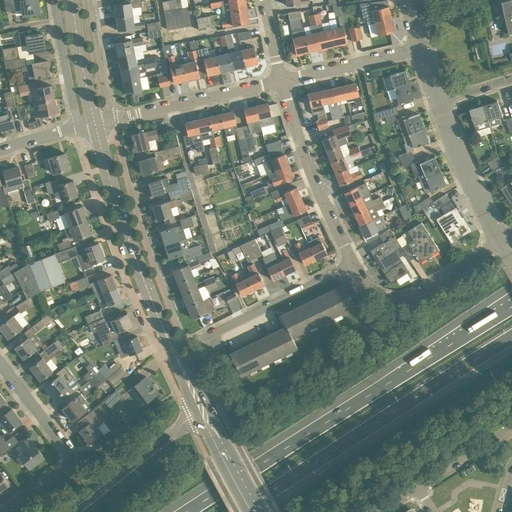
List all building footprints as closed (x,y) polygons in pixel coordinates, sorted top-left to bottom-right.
[(37,0),(30,0),(22,1),(21,0),(4,0),(6,12),(23,9),(24,16),(40,13),(37,0)] [(130,0),(131,3),(114,5),(116,18),(133,16),(132,8),(142,7),(142,2),(145,2),(145,0),(130,0)] [(223,1),(220,1),(210,3),(211,9),(221,7),(222,14),(231,13),(247,10),(245,0),(229,0),(228,0),(223,1)] [(511,0),(501,3),(508,34),(511,32),(511,0)] [(375,23),(392,19),(388,6),(383,8),(381,1),(360,4),(364,21),(366,20),(367,25),(375,23)] [(338,28),(330,30),(334,46),(347,43),(343,27),(342,24),(347,23),(343,6),(336,7),(336,4),(332,4),(335,18),(338,28)] [(188,8),(182,9),(185,27),(191,26),(188,8)] [(182,9),(176,10),(179,28),(185,27),(182,9)] [(176,10),(170,11),(173,29),(179,28),(176,10)] [(249,23),(247,10),(231,13),(232,20),(221,22),(222,27),(233,26),(249,23)] [(173,29),(170,11),(164,12),(167,30),(173,29)] [(301,18),(300,12),(300,11),(288,13),(289,21),(301,18)] [(319,13),(314,14),(318,32),(322,49),(334,46),(330,30),(323,31),(319,13)] [(322,49),(318,32),(314,14),(309,16),(311,26),(309,26),(311,34),(306,35),(309,52),(322,49)] [(133,16),(116,18),(118,31),(135,29),(145,27),(144,22),(134,23),(133,16)] [(196,19),(198,30),(206,29),(206,27),(212,26),(210,16),(196,19)] [(392,19),(375,23),(378,36),(395,32),(392,19)] [(148,32),(149,32),(160,30),(158,22),(146,24),(148,32)] [(352,42),(362,39),(359,27),(349,29),(352,42)] [(160,30),(154,31),(155,38),(162,37),(161,30),(160,30)] [(291,33),(296,55),(309,52),(306,35),(305,35),(304,30),(291,33)] [(30,53),(36,52),(45,50),(43,34),(27,36),(26,31),(18,32),(21,46),(28,45),(30,53)] [(239,41),(252,38),(250,31),(237,33),(239,41)] [(118,56),(134,53),(133,45),(143,43),(142,38),(132,40),(115,43),(118,56)] [(171,56),(171,53),(169,45),(164,46),(166,57),(168,57),(170,67),(174,83),(187,80),(183,64),(175,66),(173,56),(171,56)] [(3,49),(5,61),(20,59),(18,47),(3,49)] [(228,48),(229,53),(233,70),(245,67),(241,50),(234,52),(233,47),(228,48)] [(241,50),(245,67),(258,64),(254,47),(241,50)] [(207,48),(197,50),(201,68),(205,67),(207,76),(220,73),(216,56),(209,58),(207,48)] [(197,69),(201,68),(197,50),(188,52),(189,57),(188,57),(189,63),(183,64),(187,80),(199,77),(197,69)] [(136,60),(134,53),(118,56),(121,69),(137,65),(155,62),(154,57),(144,59),(136,60)] [(229,53),(216,56),(220,73),(233,70),(229,53)] [(20,59),(5,61),(6,69),(14,68),(14,69),(27,66),(29,79),(35,78),(50,76),(47,61),(33,64),(27,65),(26,58),(20,59)] [(156,67),(155,62),(137,65),(121,69),(123,81),(140,78),(139,73),(146,71),(146,69),(156,67)] [(390,76),(394,89),(409,84),(406,71),(390,76)] [(158,81),(160,87),(169,84),(167,77),(158,79),(158,81)] [(126,94),(132,93),(132,96),(143,94),(142,91),(140,78),(123,81),(126,94)] [(372,81),(366,83),(369,96),(375,94),(372,81)] [(38,102),(54,99),(52,86),(38,89),(36,82),(16,86),(18,97),(31,94),(31,96),(37,95),(38,102)] [(356,83),(343,86),(346,99),(353,97),(355,107),(364,105),(362,95),(359,96),(356,83)] [(398,104),(399,104),(414,99),(409,84),(394,89),(398,104)] [(332,89),(335,102),(338,119),(344,117),(341,108),(340,100),(346,99),(343,86),(332,89)] [(332,89),(320,91),(323,104),(329,103),(333,120),(338,119),(335,102),(332,89)] [(16,107),(11,91),(4,94),(7,106),(0,108),(0,107),(0,130),(14,126),(9,109),(16,107)] [(316,114),(317,114),(324,112),(323,104),(320,91),(307,94),(310,107),(314,106),(316,114)] [(57,112),(54,99),(38,102),(40,110),(34,111),(36,117),(41,116),(42,115),(43,118),(49,117),(48,114),(57,112)] [(498,124),(496,118),(502,117),(497,101),(482,105),(489,127),(498,124)] [(277,102),(270,103),(273,115),(280,113),(277,102)] [(256,106),(259,119),(261,127),(273,124),(268,103),(256,106)] [(24,105),(16,107),(20,121),(28,118),(24,105)] [(489,127),(482,105),(469,110),(476,131),(489,127)] [(249,131),(254,130),(252,121),(259,119),(256,106),(244,109),(247,122),(249,131)] [(385,117),(397,113),(395,107),(383,111),(373,114),(375,120),(385,117)] [(232,132),(233,135),(238,134),(236,124),(233,111),(221,114),(224,127),(225,134),(232,132)] [(363,113),(350,116),(352,122),(364,119),(363,113)] [(399,119),(397,113),(385,117),(387,123),(399,119)] [(209,117),(212,130),(224,127),(221,114),(209,117)] [(402,137),(403,137),(424,129),(419,114),(403,120),(406,127),(399,129),(402,137)] [(197,120),(200,133),(202,140),(209,139),(211,148),(209,149),(213,164),(220,163),(216,147),(214,138),(212,130),(209,117),(197,120)] [(328,127),(325,118),(315,121),(319,130),(328,127)] [(204,151),(202,140),(200,133),(197,120),(185,123),(188,135),(183,136),(185,146),(195,144),(197,152),(204,151)] [(327,151),(339,146),(348,143),(345,136),(350,134),(347,125),(333,130),(334,135),(322,139),(327,151)] [(413,148),(429,142),(424,129),(403,137),(405,144),(411,142),(413,148)] [(158,138),(156,130),(145,132),(132,135),(136,151),(149,148),(147,140),(158,138)] [(244,137),(249,160),(250,161),(254,160),(252,151),(255,150),(252,136),(244,137)] [(238,139),(243,161),(249,160),(244,137),(238,139)] [(266,145),(269,154),(282,150),(279,141),(266,145)] [(156,157),(154,158),(154,157),(139,161),(144,175),(158,170),(164,169),(160,156),(168,154),(169,158),(180,155),(179,149),(179,147),(179,146),(155,152),(156,157)] [(343,158),(339,146),(327,151),(331,162),(343,158)] [(349,150),(351,155),(360,151),(358,147),(349,150)] [(335,174),(348,169),(354,166),(352,161),(353,160),(372,152),(370,148),(360,151),(351,155),(343,158),(331,162),(335,174)] [(398,156),(401,162),(413,157),(411,151),(398,156)] [(65,153),(49,158),(53,174),(70,169),(65,153)] [(267,175),(276,171),(288,166),(284,154),(271,159),(269,154),(254,160),(256,166),(257,166),(261,177),(267,175)] [(419,177),(420,180),(426,178),(441,172),(435,157),(425,161),(424,159),(415,163),(413,157),(401,162),(403,168),(410,165),(416,178),(419,177)] [(492,171),(494,170),(502,164),(497,157),(487,163),(492,171)] [(198,160),(199,165),(193,167),(195,175),(209,171),(206,158),(198,160)] [(32,163),(24,165),(28,177),(35,175),(32,163)] [(505,163),(502,164),(494,170),(499,177),(510,170),(505,163)] [(293,178),(288,166),(276,171),(278,176),(266,181),(268,187),(280,183),(293,178)] [(24,187),(22,180),(18,167),(4,171),(7,183),(2,184),(2,185),(5,193),(8,192),(8,194),(18,191),(18,189),(24,187)] [(348,169),(335,174),(340,186),(352,181),(352,180),(361,177),(359,170),(350,174),(348,169)] [(441,172),(426,178),(420,180),(425,193),(446,184),(441,172)] [(381,173),(366,179),(369,185),(383,179),(381,173)] [(73,181),(58,185),(56,179),(45,183),(48,194),(59,191),(62,201),(78,196),(73,181)] [(168,192),(170,196),(191,191),(188,179),(163,187),(161,179),(148,183),(152,195),(150,196),(151,197),(165,193),(168,192)] [(511,199),(511,205),(511,206),(511,205),(511,180),(500,189),(501,188),(506,196),(508,194),(511,199)] [(349,204),(362,198),(370,194),(365,183),(356,187),(344,193),(349,204)] [(2,185),(0,185),(0,207),(1,207),(9,205),(8,202),(5,193),(2,185)] [(253,200),(256,199),(268,193),(265,186),(250,192),(253,200)] [(275,197),(276,198),(278,202),(286,198),(289,204),(301,199),(297,187),(284,193),(275,197)] [(31,189),(24,192),(27,204),(35,202),(31,189)] [(191,191),(170,196),(171,201),(169,202),(153,206),(157,220),(164,218),(164,219),(166,218),(167,223),(166,223),(166,224),(174,221),(171,208),(182,205),(181,201),(193,198),(191,191)] [(446,194),(433,202),(436,208),(449,200),(446,194)] [(355,215),(367,209),(383,202),(380,197),(365,205),(362,198),(349,204),(355,215)] [(430,197),(418,204),(414,207),(417,212),(422,209),(433,202),(430,197)] [(280,216),(281,219),(282,221),(285,219),(294,215),(294,216),(306,210),(301,199),(289,204),(282,207),(285,213),(280,216)] [(385,207),(383,202),(367,209),(355,215),(360,226),(372,220),(369,214),(385,207)] [(65,213),(70,227),(86,221),(81,207),(65,213)] [(470,231),(455,207),(436,220),(451,243),(470,231)] [(60,218),(58,210),(46,214),(49,222),(60,218)] [(301,229),(312,223),(309,215),(296,220),(301,229)] [(165,245),(179,241),(186,239),(183,229),(194,226),(191,216),(180,220),(181,226),(175,227),(161,231),(165,245)] [(368,243),(379,236),(390,230),(389,226),(386,227),(384,222),(381,216),(379,217),(372,220),(360,226),(368,243)] [(86,221),(70,227),(64,229),(67,237),(62,239),(63,242),(57,244),(60,252),(71,247),(69,242),(75,240),(91,234),(86,221)] [(414,240),(402,248),(410,261),(416,257),(420,263),(439,251),(422,223),(408,232),(414,240)] [(257,230),(260,236),(271,231),(269,225),(257,230)] [(280,227),(271,231),(271,232),(272,233),(270,234),(277,247),(288,242),(280,227)] [(395,237),(390,230),(379,236),(384,243),(371,251),(391,281),(407,271),(394,250),(401,246),(395,237)] [(310,247),(316,260),(327,254),(321,242),(319,237),(307,242),(310,247)] [(189,248),(188,246),(189,245),(187,239),(186,239),(179,241),(165,245),(169,259),(182,255),(184,260),(202,255),(200,245),(189,248)] [(248,242),(256,258),(263,255),(255,239),(248,242)] [(248,262),(256,258),(248,242),(240,246),(248,262)] [(316,260),(310,247),(304,251),(299,242),(295,244),(299,253),(305,265),(316,260)] [(57,262),(77,255),(83,269),(91,266),(91,264),(104,259),(99,244),(85,249),(82,250),(80,244),(71,247),(60,252),(29,263),(40,291),(64,282),(57,262)] [(285,260),(279,263),(284,275),(296,269),(290,257),(290,258),(285,249),(281,251),(285,260)] [(227,252),(231,261),(237,259),(233,250),(227,252)] [(210,252),(203,255),(202,255),(184,260),(185,260),(187,265),(173,271),(178,283),(193,277),(191,270),(200,266),(199,264),(212,258),(210,252)] [(274,254),(268,257),(263,260),(267,268),(273,280),(284,275),(279,263),(274,254)] [(0,277),(1,280),(14,272),(19,269),(16,263),(10,267),(9,265),(1,270),(0,268),(0,277)] [(29,263),(19,269),(14,272),(18,278),(28,299),(40,291),(29,263)] [(253,275),(247,278),(253,290),(264,285),(258,273),(254,264),(249,267),(253,275)] [(18,278),(14,272),(1,280),(5,286),(18,278)] [(253,290),(247,278),(241,281),(237,273),(232,275),(236,284),(242,296),(253,290)] [(92,283),(97,295),(103,293),(116,288),(111,275),(98,280),(92,283)] [(80,289),(89,285),(86,277),(77,281),(80,289)] [(183,295),(198,289),(193,277),(178,283),(183,295)] [(206,286),(215,282),(213,277),(204,281),(206,286)] [(215,282),(206,286),(208,291),(217,287),(215,282)] [(292,337),(320,323),(360,304),(356,295),(353,297),(347,284),(348,284),(347,283),(337,288),(339,291),(283,319),(287,327),(286,327),(287,330),(238,354),(236,351),(230,354),(230,355),(231,354),(236,365),(235,365),(241,376),(297,348),(292,337)] [(12,298),(6,289),(4,291),(1,286),(0,286),(0,302),(2,302),(3,304),(12,298)] [(103,293),(97,295),(96,296),(102,309),(122,300),(116,288),(103,293)] [(188,307),(203,300),(198,289),(183,295),(188,307)] [(228,303),(237,298),(235,293),(226,298),(228,303)] [(210,297),(203,300),(188,307),(193,319),(215,310),(210,297)] [(32,306),(28,299),(16,306),(21,314),(32,306)] [(89,324),(104,318),(101,310),(86,316),(89,324)] [(103,345),(114,341),(113,341),(122,337),(120,332),(132,326),(127,313),(106,322),(104,318),(89,324),(89,325),(92,333),(97,331),(103,345)] [(22,328),(13,316),(0,325),(0,327),(8,339),(22,328)] [(43,318),(30,328),(35,333),(47,324),(43,318)] [(119,345),(124,357),(143,349),(137,336),(132,339),(130,333),(122,337),(113,341),(114,341),(116,346),(119,345)] [(43,344),(42,345),(33,334),(28,337),(15,347),(24,359),(43,345),(43,344)] [(49,357),(52,355),(60,349),(54,342),(44,350),(49,357)] [(42,358),(30,367),(40,380),(52,371),(42,358)] [(92,362),(99,369),(100,371),(107,378),(115,387),(129,374),(121,366),(113,373),(105,364),(102,366),(96,360),(92,362)] [(100,371),(99,369),(92,362),(86,368),(88,371),(84,375),(88,381),(100,371)] [(54,375),(56,378),(45,387),(55,399),(69,388),(66,383),(73,378),(64,367),(54,375)] [(107,379),(107,378),(100,371),(88,381),(95,389),(107,379)] [(145,403),(158,393),(157,392),(158,390),(158,389),(158,387),(156,385),(155,384),(153,384),(152,384),(146,377),(133,387),(145,403)] [(123,396),(116,389),(104,401),(110,408),(123,396)] [(81,414),(83,418),(88,414),(80,404),(85,400),(81,394),(62,409),(72,421),(81,414)] [(4,426),(9,432),(22,422),(12,409),(0,418),(0,428),(1,429),(4,426)] [(92,410),(88,414),(83,418),(77,423),(80,421),(84,427),(80,431),(89,443),(93,440),(99,448),(110,439),(106,434),(104,435),(97,426),(102,422),(92,410)] [(6,442),(0,446),(0,456),(18,442),(13,436),(6,442)] [(19,455),(30,468),(44,457),(29,437),(20,444),(25,451),(19,455)] [(0,465),(2,465),(0,462),(0,490),(8,484),(0,473),(0,465)] [(473,465),(470,467),(466,470),(463,472),(466,476),(476,469),(473,465)]
